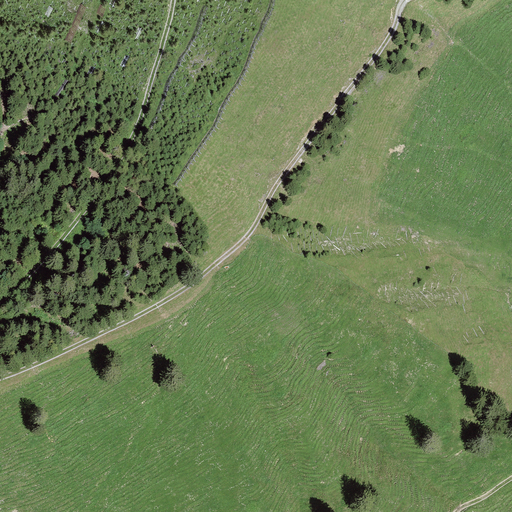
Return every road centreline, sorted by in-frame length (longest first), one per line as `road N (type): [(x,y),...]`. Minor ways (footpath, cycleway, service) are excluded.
road 1 (track): [(0,378),(150,309),(234,250),(407,0)]
road 2 (track): [(0,298),(111,174),(138,123),(174,0)]
